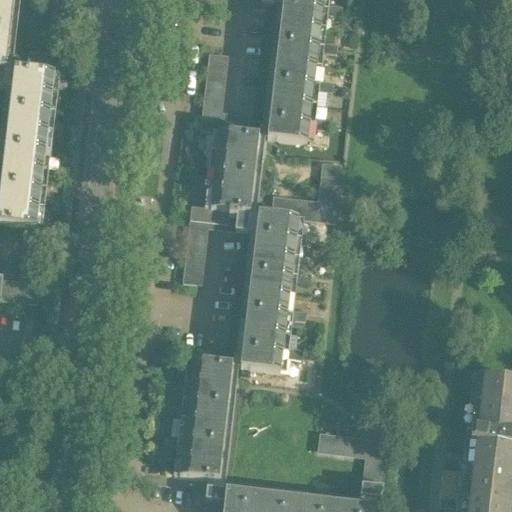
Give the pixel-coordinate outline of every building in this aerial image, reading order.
[(0,0),(0,91),(3,92),(5,73),(6,74),(14,0),(0,0)] [(283,0),(283,4),(267,144),(306,148),(308,133),(327,135),(328,126),(309,123),(313,95),(332,97),(333,88),(314,85),(317,57),(336,59),(337,49),(318,47),(322,19),(341,21),(342,11),(323,9),(323,0),(283,0)] [(52,59),(66,60),(73,3),(59,1),(52,59)] [(209,59),(204,97),(218,98),(222,60),(209,59)] [(14,72),(0,197),(0,227),(36,232),(54,78),(64,79),(66,65),(29,61),(27,74),(14,72)] [(204,97),(203,106),(217,108),(218,98),(204,97)] [(217,108),(203,106),(202,116),(216,118),(217,108)] [(200,135),(209,136),(211,122),(201,121),(200,135)] [(209,136),(218,137),(220,123),(211,122),(209,136)] [(218,137),(219,137),(227,138),(229,124),(220,123),(218,137)] [(229,124),(227,138),(236,139),(238,125),(229,124)] [(238,125),(236,139),(246,140),(246,139),(247,126),(238,125)] [(219,137),(210,213),(191,211),(189,225),(236,231),(235,236),(247,238),(249,219),(250,219),(259,141),(246,139),(246,140),(236,139),(227,138),(219,137)] [(323,208),(337,209),(341,170),(328,169),(323,208)] [(298,223),(335,228),(336,214),(272,206),(271,219),(258,218),(240,373),(279,377),(281,362),(300,364),(301,354),(282,352),(286,323),(305,326),(306,316),(287,314),(290,285),(309,288),(311,278),(291,276),(295,247),(305,248),(306,239),(296,238),(298,223)] [(182,288),(196,289),(203,232),(189,230),(182,288)] [(26,288),(39,289),(45,241),(32,239),(26,288)] [(0,304),(37,309),(39,294),(2,289),(3,284),(0,283),(0,304)] [(193,365),(179,481),(219,486),(232,369),(193,365)] [(511,511),(511,386),(477,383),(462,511),(511,511)] [(318,451),(367,457),(368,444),(320,438),(318,451)] [(360,502),(381,504),(388,446),(373,444),(371,458),(367,491),(362,490),(360,502)] [(371,511),(226,495),(226,496),(207,493),(205,505),(211,506),(210,511),(371,511)]
